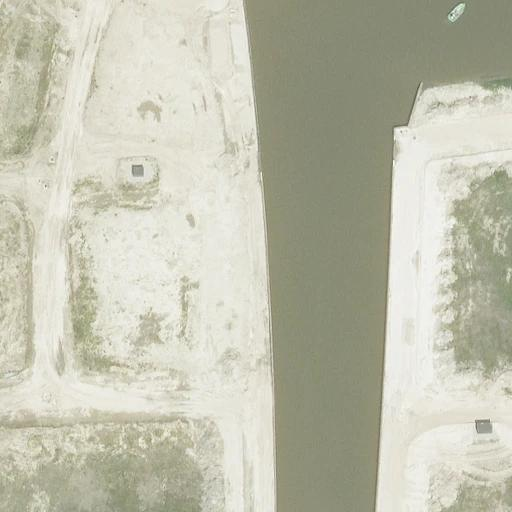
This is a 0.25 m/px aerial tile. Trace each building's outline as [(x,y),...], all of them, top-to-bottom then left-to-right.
[(438,223),(434,224),(437,254),(480,248),(477,222),(482,221),(481,209),(511,204),(511,161),(436,171),(439,196),(435,196),(438,223)] [(430,265),(429,286),(463,288),(464,267),(430,265)] [(429,286),(428,306),(462,308),(463,288),(429,286)] [(428,306),(427,327),(462,329),(462,308),(428,306)] [(427,327),(426,347),(461,349),(462,329),(427,327)] [(426,347),(425,368),(460,369),(461,349),(426,347)] [(425,368),(424,390),(459,391),(460,369),(425,368)] [(428,454),(427,479),(468,485),(472,461),(428,454)] [(427,479),(425,502),(465,507),(468,485),(427,479)] [(511,480),(499,480),(499,488),(511,488),(511,480)] [(425,502),(424,511),(464,511),(465,507),(425,502)]
